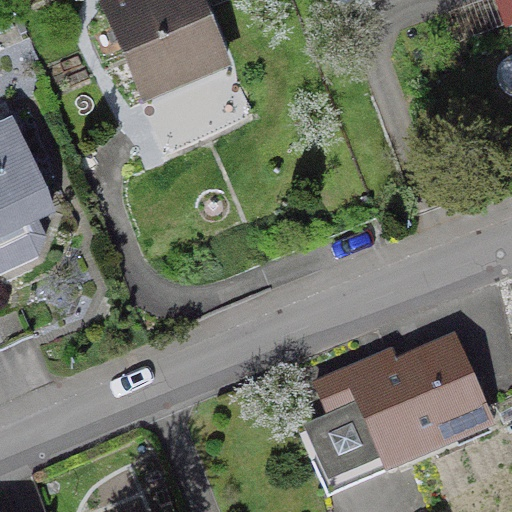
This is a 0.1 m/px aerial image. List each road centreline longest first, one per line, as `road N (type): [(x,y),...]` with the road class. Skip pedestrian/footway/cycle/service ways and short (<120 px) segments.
road 1 (residential): [(148,387),(511,247)]
road 2 (residential): [(0,454),(148,387)]
road 3 (residential): [(199,511),(148,387)]
